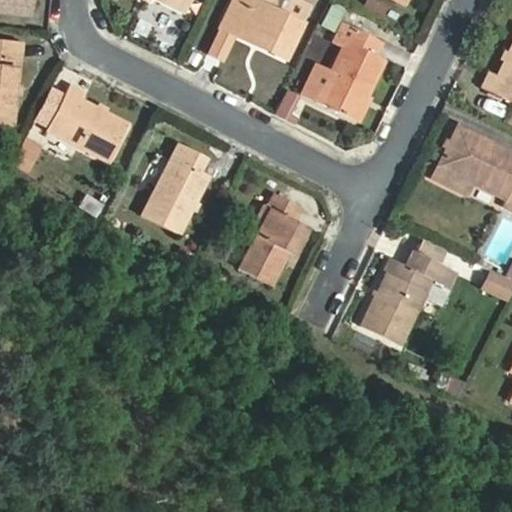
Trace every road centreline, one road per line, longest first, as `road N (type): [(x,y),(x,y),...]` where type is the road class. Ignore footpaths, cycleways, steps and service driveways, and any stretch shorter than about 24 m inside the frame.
road 1 (residential): [(75,0),(78,30),(94,51),(372,193)]
road 2 (residential): [(372,193),(466,0)]
road 3 (residential): [(308,324),(372,193)]
